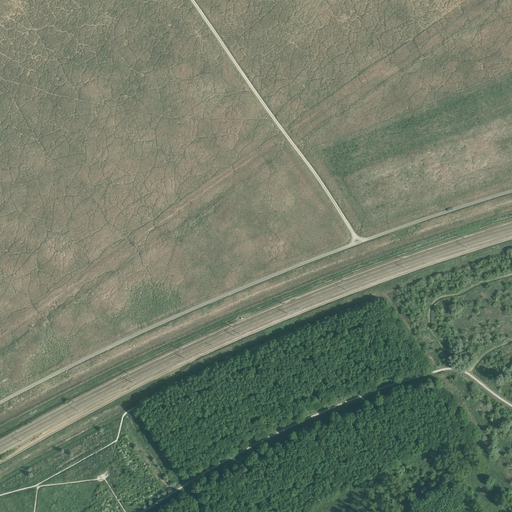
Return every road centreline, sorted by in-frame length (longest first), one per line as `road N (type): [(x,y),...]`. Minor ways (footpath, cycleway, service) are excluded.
road 1 (track): [(0,464),(262,328),(511,238)]
road 2 (track): [(192,0),(360,242)]
